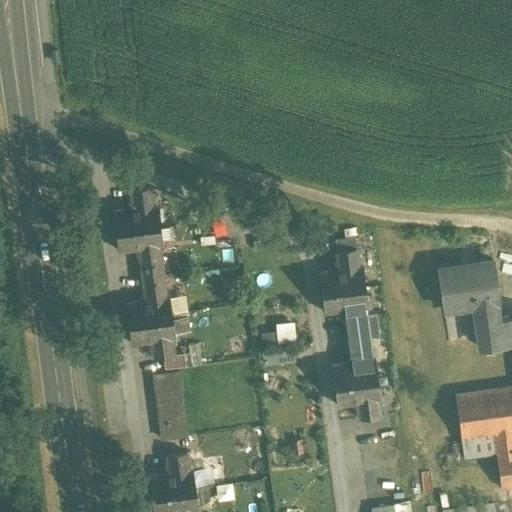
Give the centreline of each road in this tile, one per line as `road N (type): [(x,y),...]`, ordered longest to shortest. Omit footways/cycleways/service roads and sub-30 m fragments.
road 1 (primary): [(75,511),(4,0)]
road 2 (unknown): [(115,162),(97,216),(129,382),(143,511)]
